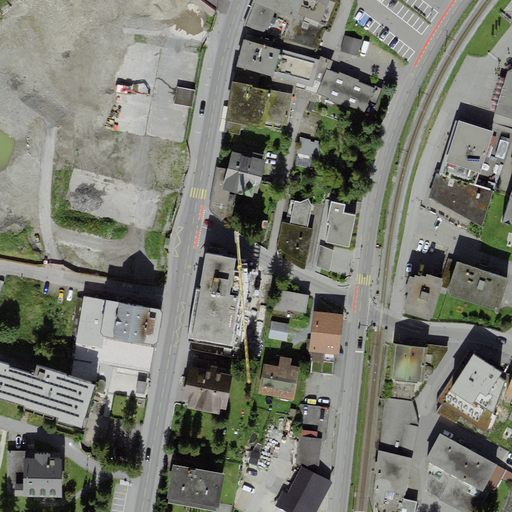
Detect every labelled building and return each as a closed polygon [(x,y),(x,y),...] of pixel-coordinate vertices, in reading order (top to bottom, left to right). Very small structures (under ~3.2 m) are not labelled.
[(0,35),(0,82),(9,76),(31,71),(52,56),(63,54),(61,47),(126,0),(47,0),(49,5),(40,11),(23,15),(15,21),(16,25),(0,35)] [(143,0),(130,21),(164,42),(189,1),(187,0),(143,0)] [(254,0),(254,2),(244,26),(279,39),(315,51),(324,30),(329,31),(339,3),(337,0),(254,0)] [(345,35),(340,52),(357,56),(362,40),(345,35)] [(236,67),(273,77),(272,78),(312,87),(314,80),(319,60),(281,48),(280,50),(244,40),(236,67)] [(333,61),(320,56),(319,60),(314,80),(320,83),(326,69),(329,70),(333,61)] [(511,68),(507,72),(495,113),(511,118),(511,68)] [(339,72),(338,74),(329,70),(326,69),(320,83),(316,94),(364,112),(368,102),(373,87),(358,82),(359,80),(339,72)] [(242,124),(264,128),(264,126),(280,129),(281,124),(287,125),(292,94),(286,93),(271,91),(252,88),(253,85),(232,82),(232,84),(225,121),(223,132),(240,135),(242,124)] [(376,106),(382,91),(382,89),(374,86),(373,87),(368,102),(376,106)] [(493,132),(459,120),(458,123),(456,121),(439,175),(436,173),(429,197),(482,227),(493,192),(474,186),(478,173),(480,174),(493,132)] [(0,214),(2,215),(14,142),(9,141),(10,132),(0,130),(0,214)] [(299,139),(296,167),(312,168),(314,140),(299,139)] [(265,160),(232,151),(227,168),(222,189),(236,193),(252,197),(254,193),(257,194),(265,160)] [(160,152),(157,186),(188,188),(191,154),(160,152)] [(231,218),(236,193),(222,189),(227,168),(216,166),(208,206),(212,213),(221,221),(225,217),(231,218)] [(511,189),(502,223),(511,227),(511,189)] [(294,201),(289,224),(282,222),(277,247),(279,255),(304,271),(308,254),(313,229),(307,228),(312,205),(310,205),(308,199),(301,202),(294,201)] [(327,224),(330,224),(326,243),(349,248),(355,216),(343,214),(345,204),(331,202),(327,224)] [(329,271),(333,251),(319,246),(316,266),(329,271)] [(238,351),(243,324),(247,325),(257,276),(233,271),(236,259),(205,254),(199,291),(196,290),(187,342),(238,351)] [(448,289),(457,262),(448,259),(441,279),(444,280),(442,286),(448,289)] [(508,279),(457,262),(448,289),(447,292),(452,293),(450,296),(494,311),(495,308),(498,309),(508,279)] [(441,279),(427,274),(426,277),(420,276),(420,277),(414,276),(414,278),(409,277),(405,291),(408,292),(403,310),(405,310),(404,313),(429,321),(430,319),(431,319),(442,286),(444,280),(441,279)] [(288,311),(306,314),(309,295),(276,290),(273,308),(273,310),(288,312),(288,311)] [(161,311),(84,297),(73,358),(151,372),(161,311)] [(338,355),(343,314),(313,311),(309,352),(313,353),(324,354),(338,355)] [(289,324),(271,321),(268,338),(286,342),(289,324)] [(424,382),(427,348),(393,345),(390,379),(424,382)] [(324,354),(313,353),(312,362),(323,363),(324,354)] [(493,414),(505,381),(499,377),(502,373),(474,354),(449,391),(472,405),(474,402),(492,413),(493,414)] [(293,400),(299,370),(299,367),(290,365),(292,358),(280,356),(278,366),(263,363),(258,394),(293,400)] [(96,386),(36,366),(34,375),(9,367),(9,366),(0,362),(0,399),(23,407),(22,411),(82,430),(96,386)] [(187,409),(219,415),(220,409),(226,410),(233,375),(222,373),(223,369),(211,366),(210,371),(189,367),(182,402),(188,403),(187,409)] [(419,427),(412,404),(412,401),(387,397),(382,423),(384,424),(378,451),(412,459),(419,427)] [(301,437),(316,439),(317,432),(302,430),(301,437)] [(498,465),(440,433),(426,460),(427,462),(426,493),(461,511),(477,511),(489,492),(484,489),(498,465)] [(301,437),(299,437),(296,465),(302,466),(318,474),(321,439),(316,439),(301,437)] [(25,459),(25,451),(7,451),(7,494),(15,494),(15,485),(24,485),(24,459),(25,459)] [(414,511),(416,502),(403,499),(412,459),(378,451),(373,496),(378,511),(414,511)] [(61,459),(50,459),(50,454),(34,454),(34,459),(25,459),(24,459),(24,485),(15,485),(15,494),(15,497),(24,497),(61,497),(61,459)] [(167,499),(169,499),(168,503),(215,511),(216,508),(219,508),(225,474),(173,465),(167,499)] [(506,470),(498,465),(484,489),(489,492),(492,494),(501,479),(506,470)] [(287,511),(316,511),(332,482),(318,474),(302,466),(286,494),(282,492),(275,505),(279,508),(287,511)] [(511,481),(511,473),(506,470),(501,479),(510,484),(511,481)]
